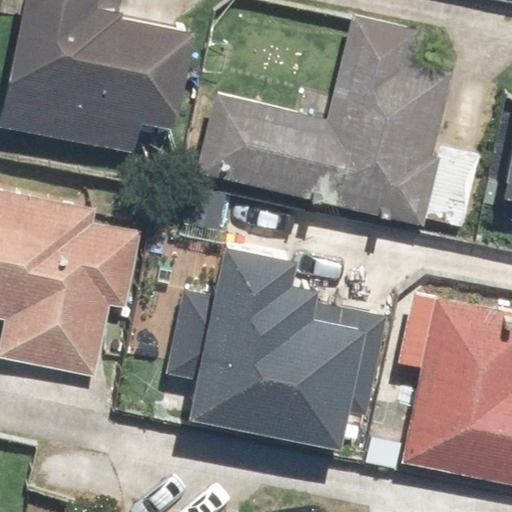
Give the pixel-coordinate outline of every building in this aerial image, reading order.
[(186,25),(162,19),(165,4),(150,0),(0,0),(0,117),(120,147),(130,104),(164,112),(186,25)] [(346,8),(321,103),(220,74),(196,156),(412,219),(436,137),(433,136),(459,38),(346,8)] [(511,77),(487,223),(511,227),(511,77)] [(0,192),(0,300),(11,303),(2,352),(86,367),(95,320),(107,322),(128,218),(0,192)] [(188,275),(172,345),(198,351),(189,389),(343,424),(371,302),(315,289),(320,268),(287,261),(293,235),(228,220),(214,281),(188,275)] [(412,349),(393,442),(511,465),(511,313),(429,297),(419,350),(412,349)] [(158,511),(115,498),(110,511),(158,511)]
